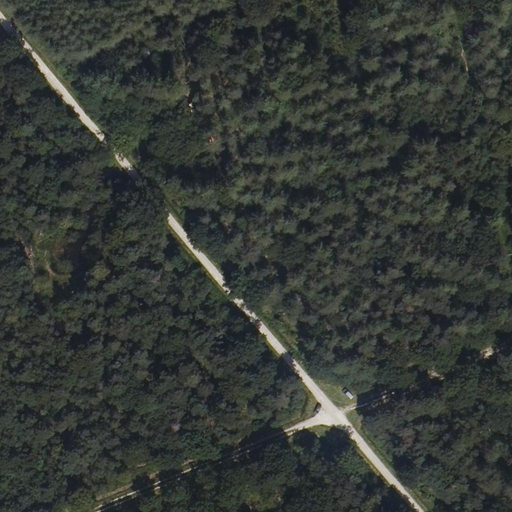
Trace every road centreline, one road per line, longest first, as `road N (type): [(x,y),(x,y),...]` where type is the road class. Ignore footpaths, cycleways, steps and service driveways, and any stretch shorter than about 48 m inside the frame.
road 1 (track): [(413,511),(0,26)]
road 2 (track): [(89,511),(511,342)]
